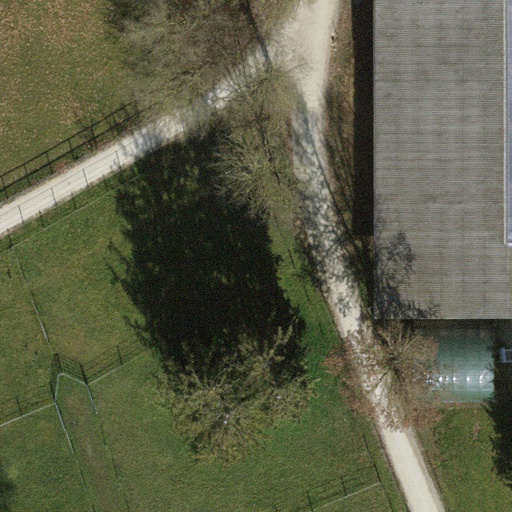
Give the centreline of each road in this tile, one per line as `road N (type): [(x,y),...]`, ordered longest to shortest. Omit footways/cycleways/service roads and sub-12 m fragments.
road 1 (track): [(423,511),(317,232),(308,143),(309,43),(319,0)]
road 2 (track): [(309,43),(0,215)]
